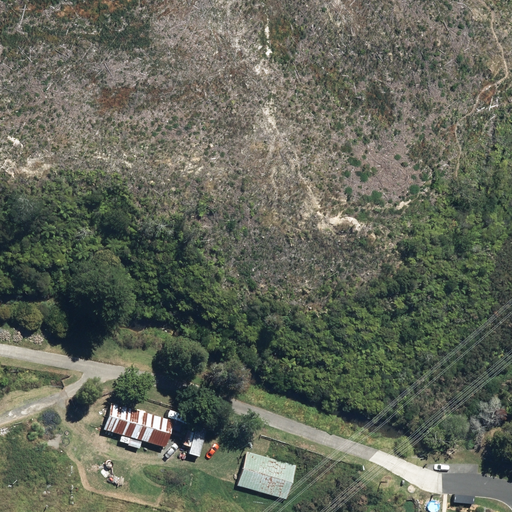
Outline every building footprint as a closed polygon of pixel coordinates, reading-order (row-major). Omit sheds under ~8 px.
[(101,407),(98,400),(78,408),(81,416),(101,407)] [(109,402),(101,429),(162,447),(170,420),(109,402)] [(114,443),(116,434),(102,430),(96,450),(128,459),(132,448),(139,450),(142,442),(131,438),(128,447),(114,443)] [(288,495),(297,460),(247,448),(239,482),(288,495)] [(125,479),(105,474),(103,482),(123,487),(125,479)]
